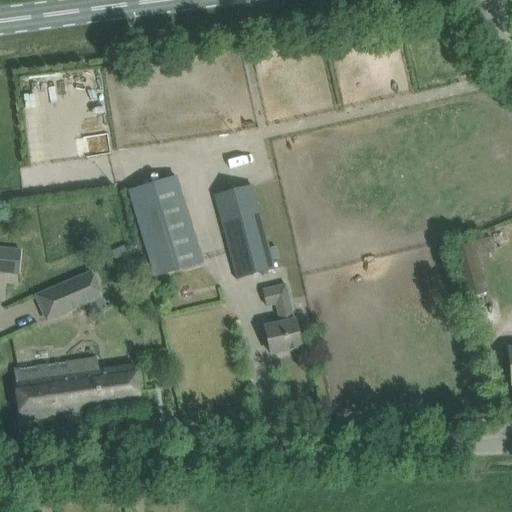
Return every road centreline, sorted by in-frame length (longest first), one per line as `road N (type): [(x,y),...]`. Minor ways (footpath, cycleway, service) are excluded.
road 1 (unclassified): [(0,474),(511,441)]
road 2 (primary): [(172,0),(0,22)]
